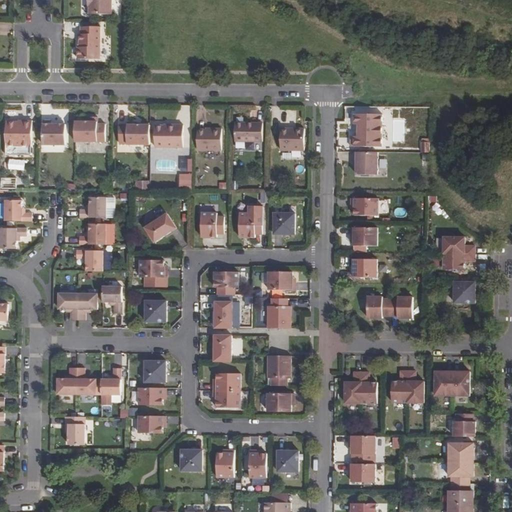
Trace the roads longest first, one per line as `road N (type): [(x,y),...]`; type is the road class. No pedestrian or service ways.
road 1 (residential): [(53,89),(326,92)]
road 2 (residential): [(189,345),(191,425),(324,428)]
road 3 (residential): [(325,258),(196,264),(189,345)]
road 4 (residential): [(324,346),(511,348)]
road 5 (track): [(326,92),(511,94)]
road 6 (residential): [(0,498),(28,496),(33,485),(35,344)]
road 7 (residential): [(325,258),(326,92)]
road 8 (residential): [(189,345),(35,344)]
